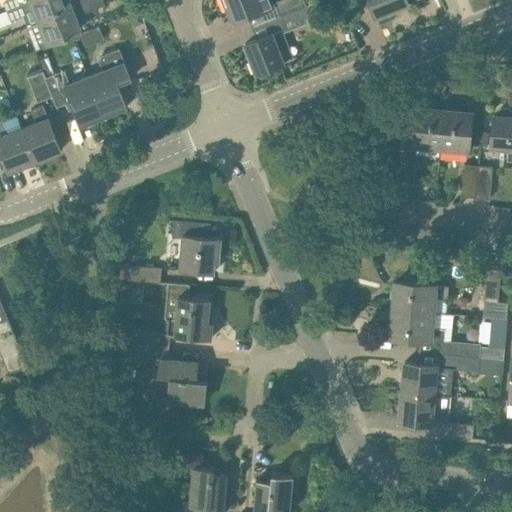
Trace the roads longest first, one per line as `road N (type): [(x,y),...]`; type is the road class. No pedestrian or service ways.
road 1 (unclassified): [(225,127),(511,13)]
road 2 (residential): [(315,353),(225,127)]
road 3 (residential): [(486,483),(380,470),(362,456),(315,353)]
road 4 (unclassified): [(0,212),(225,127)]
road 5 (residential): [(315,353),(258,359),(246,442)]
road 6 (residential): [(225,127),(181,0)]
